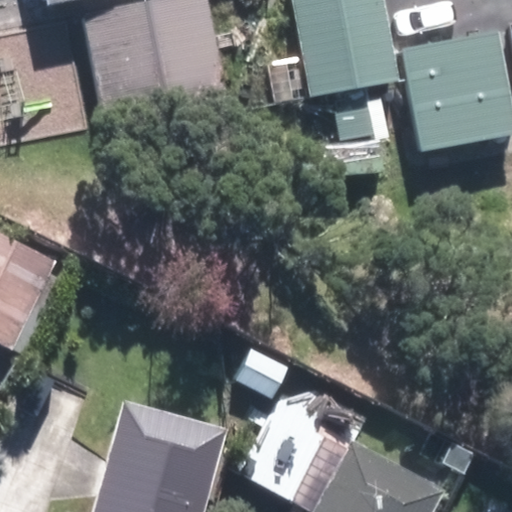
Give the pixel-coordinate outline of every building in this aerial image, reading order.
[(197,0),(157,0),(75,16),(98,139),(220,116),(197,0)] [(372,0),(282,0),(301,98),(388,81),(372,0)] [(491,33),(393,52),(413,155),(511,137),(491,33)] [(185,511),(208,432),(110,404),(78,511),(185,511)] [(420,511),(432,492),(339,443),(302,511),(420,511)] [(511,511),(493,502),(488,511),(511,511)]
